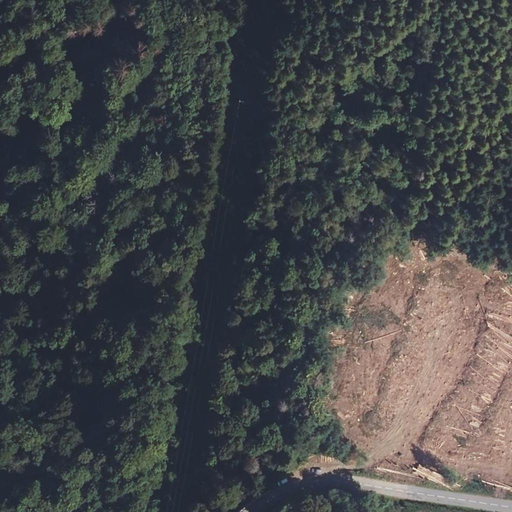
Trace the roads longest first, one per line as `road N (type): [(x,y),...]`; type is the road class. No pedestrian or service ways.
road 1 (track): [(172,511),(396,209),(414,154),(437,0)]
road 2 (secondary): [(251,511),(291,483),(316,477),(511,507)]
road 3 (track): [(349,272),(410,240),(438,240),(511,265)]
